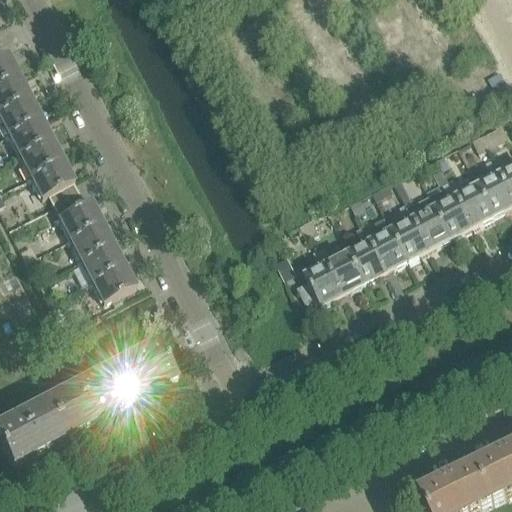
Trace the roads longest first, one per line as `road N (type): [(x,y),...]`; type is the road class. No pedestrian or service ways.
road 1 (residential): [(233,418),(26,0)]
road 2 (residential): [(233,418),(511,276)]
road 3 (residential): [(64,508),(233,418)]
road 4 (residential): [(369,485),(511,414)]
